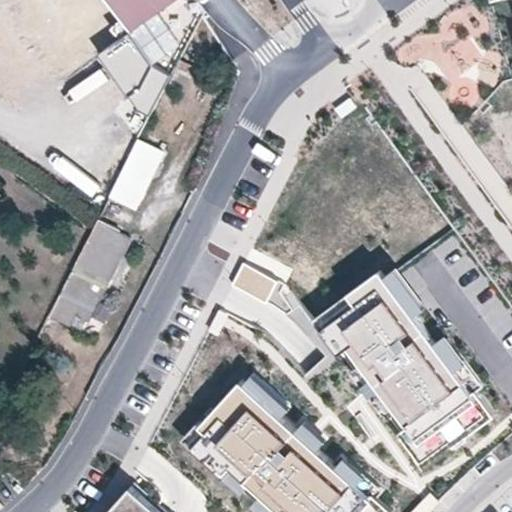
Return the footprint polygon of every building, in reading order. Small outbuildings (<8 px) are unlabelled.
[(0,0),(0,87),(72,38),(45,0),(0,0)] [(194,0),(114,0),(135,30),(102,52),(142,110),(149,114),(201,10),(194,0)] [(190,76),(195,65),(182,58),(176,70),(190,76)] [(474,60),(465,72),(489,90),(498,78),(474,60)] [(176,70),(168,84),(182,90),(190,76),(176,70)] [(462,72),(446,89),(470,112),(486,94),(462,72)] [(350,97),(335,108),(342,117),(357,106),(350,97)] [(64,130),(82,158),(111,139),(87,102),(42,132),(48,141),(64,130)] [(168,150),(140,138),(125,167),(144,176),(147,170),(156,175),(168,150)] [(127,209),(144,176),(125,167),(109,200),(127,209)] [(74,268),(51,315),(72,326),(78,315),(90,321),(133,238),(107,223),(81,273),(74,268)] [(279,279),(245,261),(233,283),(267,302),(279,279)] [(478,387),(474,390),(384,267),(352,290),(358,298),(322,325),(340,349),(349,343),(408,423),(399,430),(417,455),(448,432),(455,442),(496,412),(478,387)] [(230,313),(220,308),(210,327),(220,332),(230,313)] [(371,497),(244,379),(202,424),(208,430),(194,446),(226,476),(234,467),(281,511),(392,511),(374,495),(371,497)] [(187,439),(194,446),(208,430),(202,424),(187,439)] [(164,511),(131,483),(105,511),(164,511)] [(428,511),(438,502),(430,493),(411,511),(428,511)]
